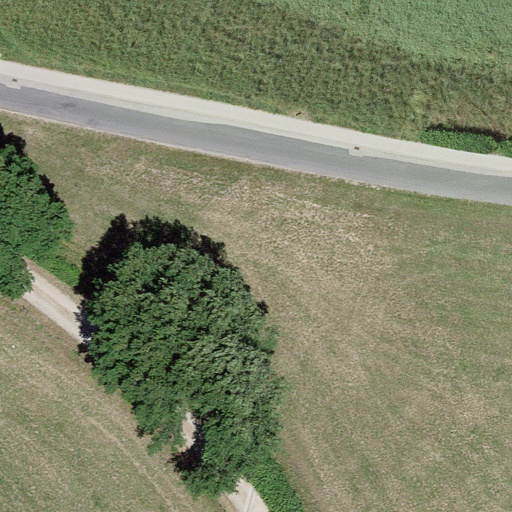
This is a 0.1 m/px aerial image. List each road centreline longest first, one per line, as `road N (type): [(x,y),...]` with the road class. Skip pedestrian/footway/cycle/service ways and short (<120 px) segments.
road 1 (residential): [(511,188),(0,87)]
road 2 (track): [(0,268),(179,405),(254,511)]
